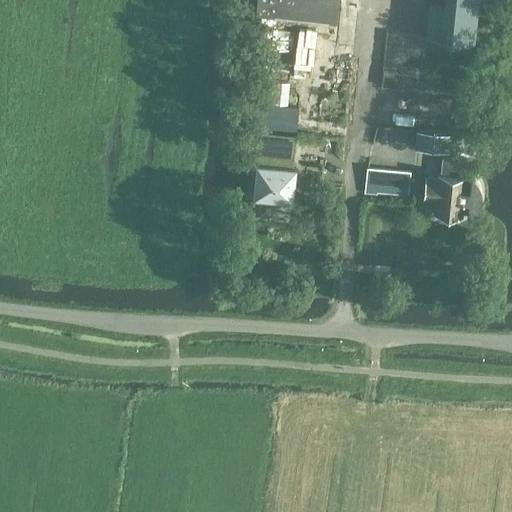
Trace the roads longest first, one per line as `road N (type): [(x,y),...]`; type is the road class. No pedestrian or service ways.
road 1 (unclassified): [(511,344),(89,326),(0,312)]
road 2 (track): [(394,0),(402,94),(393,145),(353,177),(343,335)]
